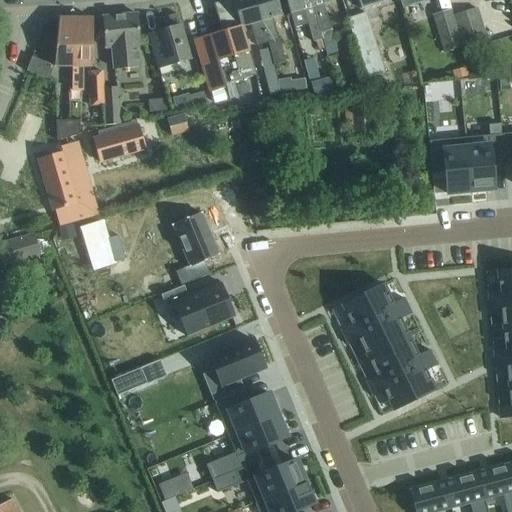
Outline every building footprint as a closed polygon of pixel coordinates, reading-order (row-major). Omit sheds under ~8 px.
[(222,31),(194,40),(211,100),(228,95),(225,84),(256,75),(254,69),(252,59),(250,60),(241,28),(231,0),(222,0),(213,3),(222,31)] [(267,41),(254,0),(231,0),(241,28),(250,25),(256,44),(267,41)] [(277,0),(254,0),(267,41),(274,67),(286,63),(280,40),(278,40),(272,19),(282,16),(277,0)] [(311,0),(285,0),(286,2),(290,14),(291,14),(294,27),(307,23),(309,31),(312,41),(322,38),(324,45),(316,15),(314,7),(311,0)] [(311,0),(314,7),(316,15),(324,45),(334,42),(323,4),(337,0),(336,0),(311,0)] [(357,0),(361,10),(378,5),(392,0),(357,0)] [(365,11),(346,17),(366,77),(384,71),(365,11)] [(478,11),(454,18),(462,48),(487,41),(478,11)] [(435,17),(445,53),(462,48),(454,18),(452,12),(435,17)] [(114,49),(115,68),(141,66),(140,44),(139,33),(137,13),(103,16),(104,36),(106,50),(114,49)] [(147,34),(153,53),(160,77),(178,72),(175,63),(190,58),(182,32),(176,13),(165,16),(169,28),(147,34)] [(54,65),(71,66),(72,50),(76,50),(76,17),(59,17),(54,65)] [(72,89),(83,89),(83,62),(93,62),(93,37),(93,17),(76,17),(76,50),(72,50),(71,66),(72,66),(72,89)] [(259,53),(265,73),(274,70),(268,50),(259,53)] [(49,79),(54,65),(32,56),(27,69),(26,70),(49,79)] [(90,105),(104,104),(103,87),(102,70),(88,71),(90,105)] [(509,76),(499,77),(500,89),(510,88),(509,76)] [(314,95),(333,89),(330,78),(310,84),(314,95)] [(290,79),(277,81),(277,82),(279,91),(279,93),(292,91),(290,79)] [(103,87),(104,104),(105,125),(119,124),(117,87),(103,87)] [(201,92),(190,95),(192,103),(204,100),(201,92)] [(379,123),(378,106),(343,108),(345,125),(352,125),(352,132),(374,131),(373,123),(379,123)] [(183,115),(166,119),(170,136),(187,131),(183,115)] [(79,120),(56,120),(57,140),(79,134),(79,120)] [(136,125),(88,140),(95,164),(144,149),(136,125)] [(511,132),(501,134),(504,159),(511,158),(511,132)] [(501,134),(465,137),(471,191),(473,191),(473,192),(485,191),(485,189),(494,188),(492,160),(504,159),(501,134)] [(465,137),(429,141),(431,158),(431,166),(444,165),(447,193),(456,192),(457,194),(468,193),(468,191),(471,191),(465,137)] [(54,157),(33,163),(48,214),(51,213),(55,228),(93,216),(87,195),(72,199),(63,171),(78,166),(72,145),(52,152),(54,157)] [(201,213),(172,225),(189,267),(218,255),(201,213)] [(40,254),(34,233),(0,242),(0,253),(3,265),(40,254)] [(501,291),(487,292),(488,301),(511,298),(511,269),(499,270),(501,291)] [(183,286),(159,295),(164,307),(171,304),(184,335),(233,315),(221,282),(187,296),(183,286)] [(382,284),(362,294),(376,321),(400,309),(407,305),(403,297),(391,302),(382,284)] [(7,300),(16,305),(24,291),(15,286),(7,300)] [(350,323),(340,328),(344,336),(376,321),(362,294),(341,305),(350,323)] [(511,298),(488,301),(489,310),(502,309),(504,329),(511,327),(511,298)] [(400,309),(376,321),(388,347),(408,337),(399,319),(411,313),(407,305),(400,309)] [(376,321),(344,336),(348,345),(359,340),(367,357),(388,347),(376,321)] [(506,348),(493,350),(494,358),(511,356),(511,327),(504,329),(506,348)] [(408,337),(388,347),(401,372),(426,360),(433,357),(429,349),(417,354),(408,337)] [(253,338),(210,356),(221,383),(264,367),(253,338)] [(376,375),(365,380),(369,388),(401,372),(388,347),(367,357),(376,375)] [(511,356),(494,359),(495,368),(508,366),(510,386),(511,385),(511,356)] [(433,357),(401,373),(414,399),(434,390),(425,371),(437,365),(433,357)] [(133,370),(110,380),(117,395),(139,386),(146,383),(140,367),(133,370)] [(401,373),(369,388),(374,397),(384,392),(393,410),(414,399),(401,373)] [(511,407),(498,408),(499,417),(511,415),(511,385),(510,386),(511,407)] [(238,392),(215,402),(228,435),(278,414),(277,412),(278,411),(274,400),(272,401),(269,392),(242,403),(241,401),(238,392)] [(235,451),(205,463),(212,481),(236,471),(259,461),(255,450),(287,436),(283,428),(285,427),(280,416),(279,417),(278,414),(228,435),(235,451)] [(296,459),(246,479),(249,487),(255,501),(305,481),(304,478),(306,478),(301,467),(300,468),(296,459)] [(511,511),(511,472),(510,465),(477,473),(483,497),(502,493),(506,511),(511,511)] [(236,471),(212,481),(217,492),(233,485),(241,482),(236,471)] [(477,473),(444,482),(450,506),(469,501),(471,511),(487,511),(483,497),(477,473)] [(174,496),(168,480),(158,484),(165,500),(174,496)] [(305,481),(255,501),(259,511),(292,511),(307,506),(314,503),(305,481)] [(412,490),(410,491),(415,511),(432,511),(450,506),(444,482),(412,491),(412,490)] [(22,511),(14,496),(0,502),(0,511),(22,511)] [(162,507),(177,501),(174,496),(165,500),(160,502),(162,507)]
